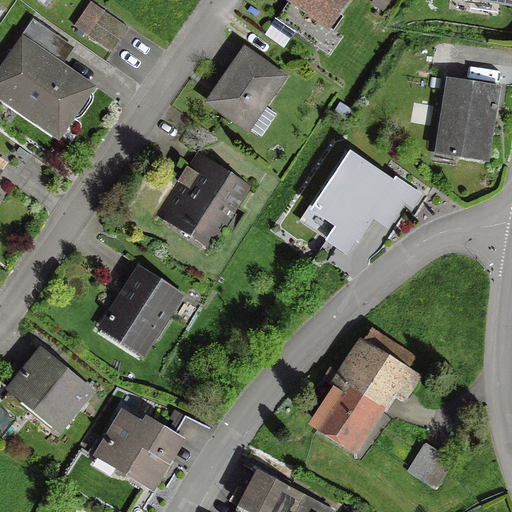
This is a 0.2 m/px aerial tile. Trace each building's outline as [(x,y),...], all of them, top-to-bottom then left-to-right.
[(287,0),(286,1),(315,21),(326,6),(336,13),(345,0),(287,0)] [(101,12),(84,36),(109,53),(126,29),(101,12)] [(17,43),(20,45),(0,73),(0,95),(19,109),(27,97),(63,122),(86,89),(40,57),(44,51),(51,56),(60,43),(31,23),(17,43)] [(221,82),(215,91),(207,103),(244,129),(280,78),(242,52),(221,82)] [(496,87),(461,82),(445,79),(438,122),(446,123),(441,155),(484,162),(491,120),(484,119),(485,108),(493,110),(496,87)] [(395,179),(350,147),(299,219),(343,251),(395,179)] [(199,157),(190,171),(166,208),(185,221),(178,231),(188,237),(195,227),(211,237),(245,185),(200,156),(199,157)] [(124,299),(120,297),(97,333),(136,358),(174,300),(135,274),(124,290),(128,293),(124,299)] [(331,387),(339,392),(317,426),(350,448),(409,357),(368,331),(339,376),(329,369),(322,380),(332,386),(331,387)] [(60,424),(87,391),(39,352),(8,391),(29,407),(33,402),(60,424)] [(141,427),(120,415),(92,461),(110,472),(114,466),(141,483),(149,469),(157,475),(166,459),(160,456),(172,437),(145,421),(141,427)] [(450,463),(436,454),(421,445),(405,471),(433,490),(450,463)] [(259,474),(241,509),(246,511),(318,511),(321,506),(259,474)]
